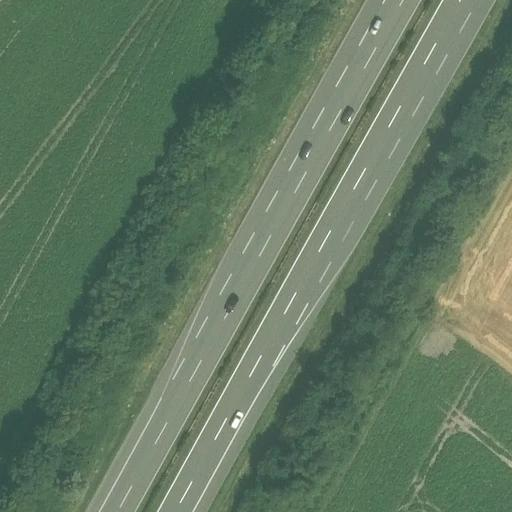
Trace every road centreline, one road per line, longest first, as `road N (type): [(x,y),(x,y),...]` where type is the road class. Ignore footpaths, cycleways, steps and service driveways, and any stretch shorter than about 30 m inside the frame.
road 1 (motorway): [(184,511),(464,0)]
road 2 (motorway): [(386,0),(107,511)]
